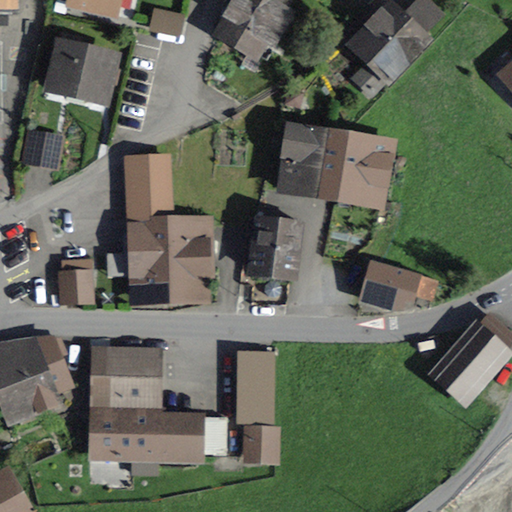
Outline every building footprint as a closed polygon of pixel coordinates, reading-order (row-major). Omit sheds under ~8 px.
[(71,0),(70,5),(112,14),(115,0),(71,0)] [(240,0),(220,35),(255,55),(286,0),(240,0)] [(396,7),(359,46),(388,75),(426,35),(396,7)] [(182,36),(184,14),(153,10),(150,33),(182,36)] [(61,48),(51,87),(104,100),(114,61),(61,48)] [(369,66),(357,79),(371,93),(383,80),(369,66)] [(288,185),(321,190),(330,136),(296,131),(288,185)] [(31,133),(25,163),(55,169),(61,139),(31,133)] [(368,142),(330,136),(321,190),(375,199),(381,161),(387,162),(389,146),(385,140),(374,138),(368,142)] [(169,223),(168,223),(168,220),(166,158),(127,160),(131,234),(172,234),(169,223)] [(169,223),(172,234),(172,261),(174,261),(175,298),(198,298),(197,266),(210,265),(209,219),(168,220),(168,223),(169,223)] [(256,219),(255,230),(261,231),(255,271),(290,276),(297,224),(256,219)] [(174,261),(172,261),(172,234),(131,234),(130,234),(130,255),(134,255),(135,299),(169,299),(175,298),(174,261)] [(64,262),(65,278),(58,278),(59,306),(66,306),(66,300),(88,299),(88,277),(92,277),(91,261),(64,262)] [(376,266),(366,300),(398,310),(403,292),(431,300),(436,283),(376,266)] [(489,316),(436,377),(464,401),(506,352),(501,348),(510,339),(508,337),(510,334),(489,316)] [(55,357),(63,354),(57,338),(0,363),(0,379),(14,416),(52,399),(50,393),(67,386),(55,357)] [(97,400),(96,454),(197,456),(198,419),(164,418),(165,409),(153,409),(154,356),(93,355),(92,400),(97,400)] [(273,458),(273,434),(250,434),(249,458),(273,458)] [(490,474),(449,511),(511,511),(511,507),(507,502),(505,491),(490,474)] [(23,511),(4,477),(0,479),(0,511),(23,511)]
